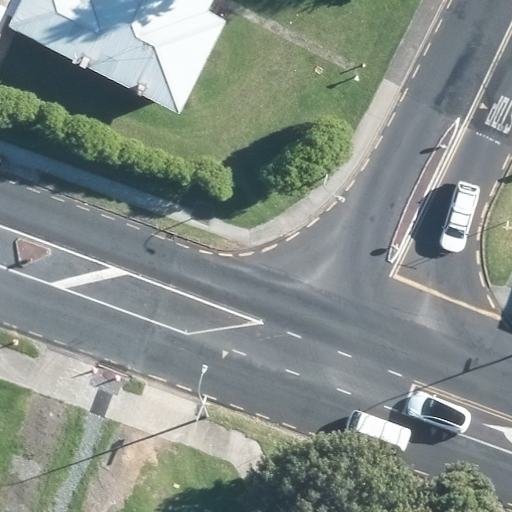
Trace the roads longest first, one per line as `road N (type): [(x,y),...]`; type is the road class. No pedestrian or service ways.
road 1 (tertiary): [(0,235),(362,361)]
road 2 (tertiary): [(362,361),(392,278),(511,36)]
road 3 (secondary): [(362,361),(511,417)]
